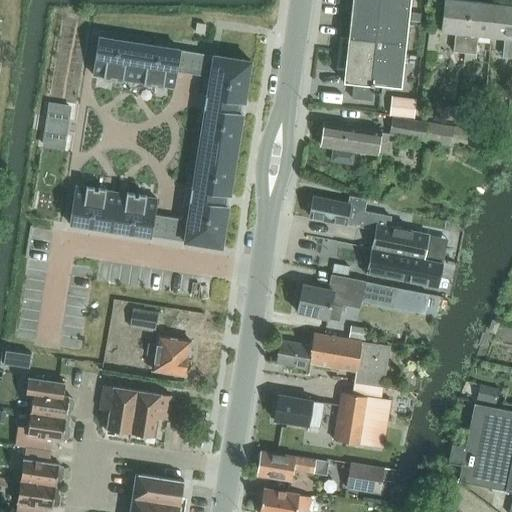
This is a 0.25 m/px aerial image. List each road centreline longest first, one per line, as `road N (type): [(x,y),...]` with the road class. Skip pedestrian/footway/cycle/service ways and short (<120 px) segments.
road 1 (tertiary): [(228,469),(301,0)]
road 2 (residential): [(82,509),(92,446),(228,469)]
